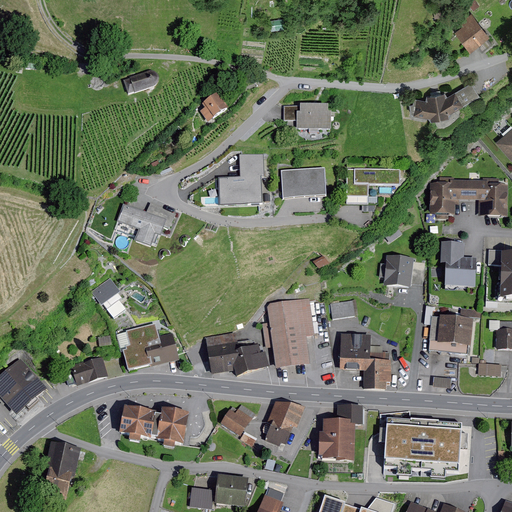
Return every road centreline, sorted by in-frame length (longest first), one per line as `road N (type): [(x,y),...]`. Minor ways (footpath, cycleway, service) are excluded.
road 1 (tertiary): [(41,422),(80,397),(151,380),(511,407)]
road 2 (residential): [(506,484),(313,484),(228,467),(168,466),(99,449),(41,422)]
road 3 (residential): [(291,80),(226,148),(172,183),(171,193),(177,203),(226,220),(353,215)]
road 4 (residential): [(511,54),(390,87),(291,80)]
road 5 (residential): [(291,80),(194,59),(95,55)]
